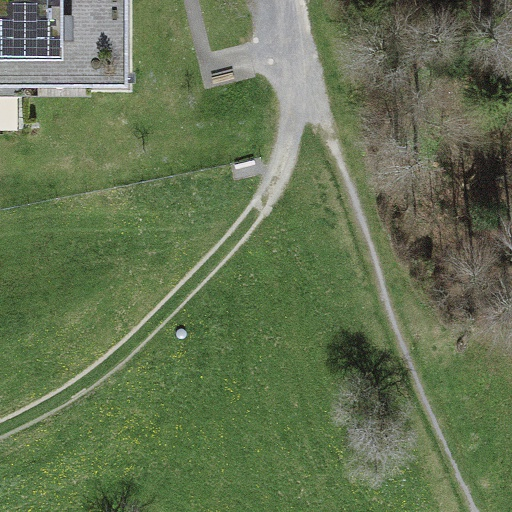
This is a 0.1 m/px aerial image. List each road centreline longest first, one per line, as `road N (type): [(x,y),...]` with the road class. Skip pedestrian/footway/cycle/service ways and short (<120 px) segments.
road 1 (track): [(0,439),(57,417),(121,369),(276,184),(291,77)]
road 2 (track): [(481,511),(416,386),(291,77)]
